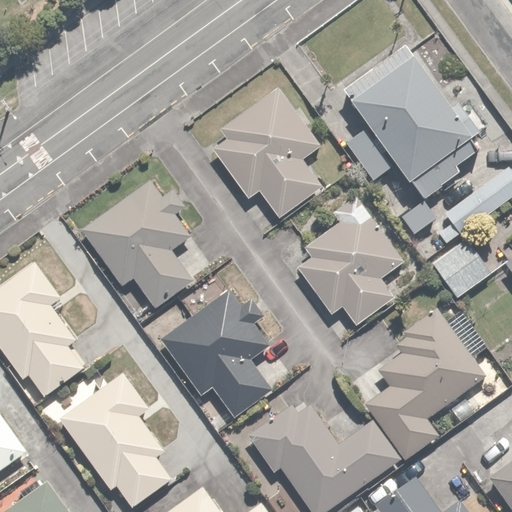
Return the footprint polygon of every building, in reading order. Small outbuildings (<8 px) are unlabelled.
[(480,149),(408,46),(406,43),(340,90),(366,128),(344,143),(372,183),(397,166),(421,199),(455,175),(451,169),(480,149)] [(301,104),(294,109),(278,87),(218,129),(225,139),(214,147),(246,192),(257,185),(278,215),(323,183),(306,158),(320,147),(306,127),(314,122),(301,104)] [(444,243),(511,192),(511,175),(505,166),(443,212),(450,221),(436,232),(444,243)] [(209,262),(148,180),(81,230),(123,286),(132,279),(151,305),(209,262)] [(402,262),(355,196),(332,212),(338,221),(303,246),(311,257),(295,268),(328,314),(342,304),(357,325),(396,298),(381,277),(402,262)] [(433,219),(421,202),(402,217),(414,233),(433,219)] [(486,275),(463,242),(433,263),(456,296),(486,275)] [(33,263),(0,286),(0,349),(21,380),(28,375),(44,397),(84,369),(68,345),(77,339),(54,307),(61,303),(33,263)] [(286,367),(229,289),(161,339),(202,396),(211,389),(230,416),(271,386),(267,380),(286,367)] [(386,388),(362,404),(401,460),(439,434),(430,421),(450,408),(458,420),(507,386),(483,351),(487,348),(461,310),(446,320),(437,307),(401,331),(405,338),(393,345),(399,354),(374,371),(386,388)] [(121,373),(59,418),(111,490),(115,487),(128,504),(166,477),(154,460),(165,453),(141,419),(150,413),(121,373)] [(301,396),(245,435),(271,473),(278,469),(307,511),(327,511),(400,463),(371,421),(335,445),(301,396)] [(0,468),(26,450),(0,413),(0,468)] [(511,459),(488,477),(511,510),(511,459)] [(440,511),(416,476),(374,505),(378,511),(468,511),(462,503),(448,511),(440,511)] [(69,511),(48,481),(2,511),(69,511)] [(221,511),(202,485),(165,511),(268,511),(260,501),(244,511),(221,511)]
